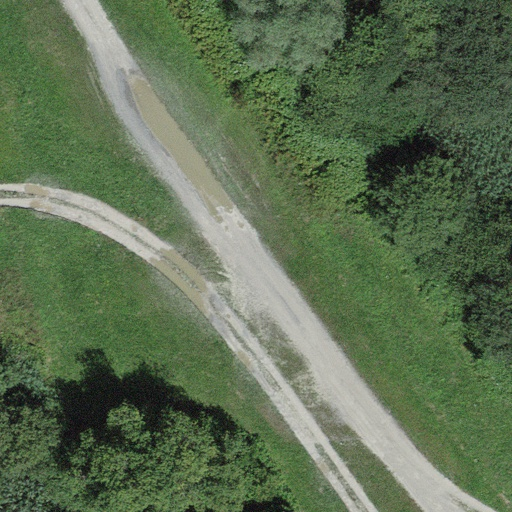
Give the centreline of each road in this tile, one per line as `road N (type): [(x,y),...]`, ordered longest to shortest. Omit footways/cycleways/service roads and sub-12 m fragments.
road 1 (track): [(443,511),(208,196),(81,0)]
road 2 (track): [(0,197),(57,200),(127,229),(184,276),(288,399),(363,511)]
